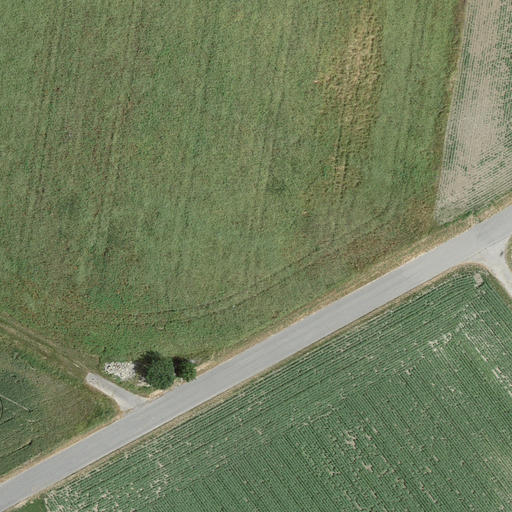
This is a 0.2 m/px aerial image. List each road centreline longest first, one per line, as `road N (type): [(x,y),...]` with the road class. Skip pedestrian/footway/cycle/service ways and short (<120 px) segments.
road 1 (unclassified): [(4,511),(511,241)]
road 2 (track): [(149,435),(0,347)]
